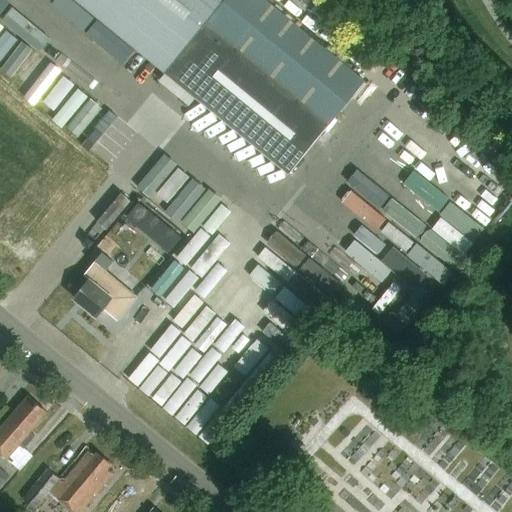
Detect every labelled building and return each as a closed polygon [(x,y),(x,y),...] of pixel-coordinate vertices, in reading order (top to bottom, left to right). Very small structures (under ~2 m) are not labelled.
[(77,0),(290,173),(366,80),(268,0),(77,0)] [(0,30),(34,61),(45,49),(10,17),(0,28),(0,30)] [(24,87),(82,124),(102,94),(44,56),(24,87)] [(94,146),(120,116),(107,105),(81,134),(94,146)] [(355,117),(329,154),(345,164),(370,127),(355,117)] [(168,149),(139,188),(168,209),(177,198),(192,210),(212,182),(168,149)] [(53,168),(42,180),(75,210),(86,198),(53,168)] [(382,215),(392,202),(360,178),(351,191),(382,215)] [(408,262),(445,289),(465,263),(433,238),(436,233),(460,251),(469,240),(452,227),(464,211),(424,181),(413,195),(443,217),(432,232),(397,206),(386,220),(420,246),(408,262)] [(204,225),(228,197),(217,188),(194,216),(204,225)] [(232,196),(202,237),(216,248),(246,207),(232,196)] [(305,303),(327,273),(344,285),(370,249),(298,197),(250,263),(305,303)] [(251,213),(219,248),(232,260),(264,225),(251,213)] [(194,235),(163,270),(198,301),(229,266),(194,235)] [(94,263),(86,273),(85,273),(90,277),(75,296),(99,316),(105,308),(118,319),(136,297),(94,263)] [(239,266),(204,306),(237,335),(272,295),(239,266)] [(248,336),(253,350),(274,343),(264,318),(249,323),(251,329),(257,327),(258,332),(248,336)] [(29,394),(0,426),(0,489),(11,477),(0,467),(0,457),(3,454),(8,459),(21,444),(25,447),(36,434),(33,432),(50,412),(29,394)] [(76,511),(80,511),(113,472),(108,468),(112,463),(98,452),(95,455),(89,450),(64,481),(49,468),(31,489),(21,480),(6,498),(17,507),(24,498),(36,508),(51,490),(76,511)]
